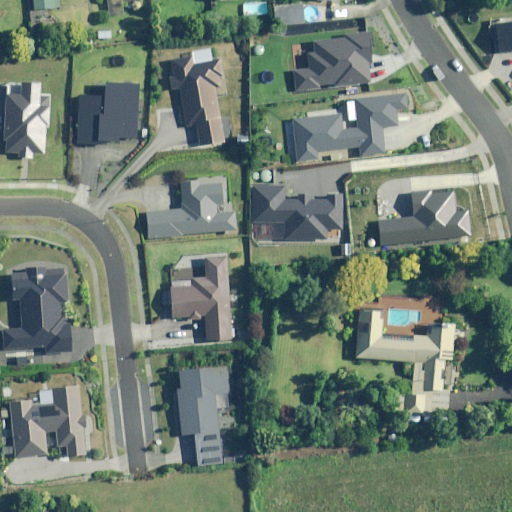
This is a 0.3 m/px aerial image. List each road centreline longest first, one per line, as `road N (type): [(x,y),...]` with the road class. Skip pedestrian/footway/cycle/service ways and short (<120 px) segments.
road 1 (residential): [(139,471),(105,238),(65,208),(0,204)]
road 2 (residential): [(403,0),(502,135),(511,179)]
